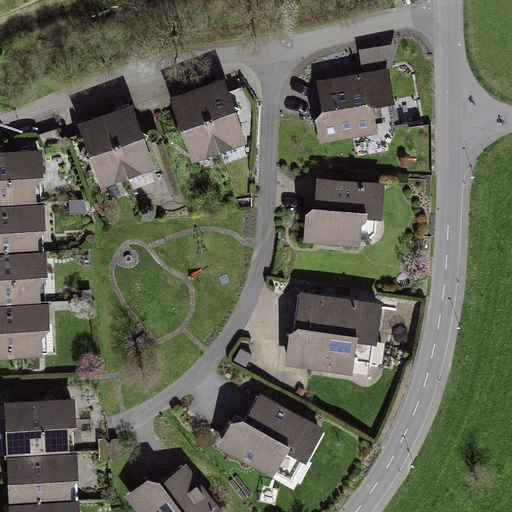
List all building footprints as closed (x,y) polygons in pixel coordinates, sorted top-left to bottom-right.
[(361,67),(398,65),(397,44),(360,45),(361,67)] [(380,69),(306,83),(317,140),(365,131),(361,111),(387,106),(380,69)] [(208,80),(157,99),(179,162),(231,143),(208,80)] [(119,104),(69,119),(89,183),(138,167),(119,104)] [(37,155),(0,156),(0,202),(38,201),(37,155)] [(371,187),(302,180),(296,236),(365,243),(371,187)] [(40,207),(0,208),(0,250),(42,248),(40,207)] [(40,254),(0,257),(0,302),(44,299),(40,254)] [(370,304),(287,293),(278,364),(360,375),(370,304)] [(42,307),(0,310),(0,359),(46,356),(42,307)] [(251,392),(219,443),(283,484),(315,433),(251,392)] [(71,404),(5,404),(5,454),(71,454),(71,404)] [(72,460),(7,461),(8,501),(73,500),(72,460)] [(205,511),(172,463),(120,498),(129,511),(205,511)]
